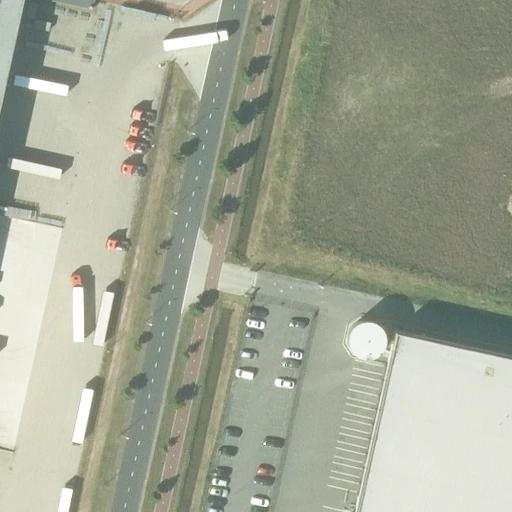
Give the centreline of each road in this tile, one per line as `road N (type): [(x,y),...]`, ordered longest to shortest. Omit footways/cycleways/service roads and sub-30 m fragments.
road 1 (unknown): [(226,55),(124,41),(106,79),(15,511)]
road 2 (unclassified): [(238,0),(128,511)]
